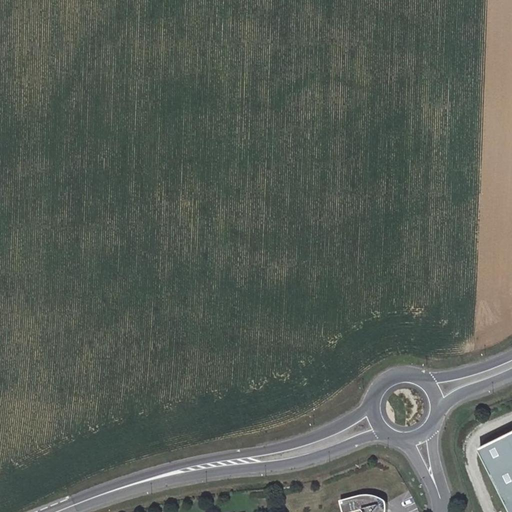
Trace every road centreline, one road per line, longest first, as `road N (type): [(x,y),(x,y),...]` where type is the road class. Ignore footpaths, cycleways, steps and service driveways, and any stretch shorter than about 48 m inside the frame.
road 1 (secondary): [(210,466),(315,456),(383,430)]
road 2 (secondary): [(373,408),(309,439),(210,466)]
road 3 (secondary): [(56,511),(210,466)]
